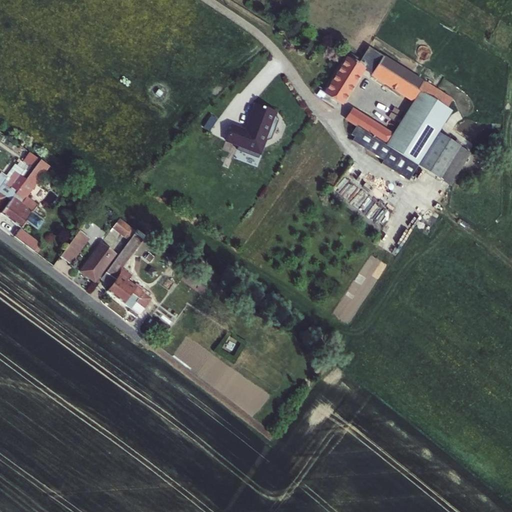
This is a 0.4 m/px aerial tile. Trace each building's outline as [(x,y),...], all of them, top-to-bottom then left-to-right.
[(415,103),(395,136),(352,110),(346,120),(363,131),(361,133),(369,138),(363,148),(405,174),(412,162),(449,185),(469,153),(437,133),(451,112),(446,109),(452,100),(368,48),(360,60),(350,54),(325,93),(322,99),(321,99),(334,107),(338,101),(341,104),(363,70),(357,67),(359,63),(373,72),(371,75),(392,89),(411,100),(411,101),(415,103)] [(317,95),(322,99),(325,93),(320,90),(317,95)] [(231,127),(226,142),(260,155),(265,141),(267,141),(271,139),(278,120),(276,117),(274,116),(275,113),(254,106),(245,132),(231,127)] [(42,157),(25,180),(10,200),(1,212),(21,228),(25,221),(37,230),(45,220),(33,211),(37,206),(26,197),(51,164),(42,157)] [(10,200),(25,180),(20,175),(10,189),(0,181),(0,202),(4,196),(10,200)] [(133,233),(134,231),(128,227),(118,220),(112,228),(123,236),(125,234),(130,238),(133,233)] [(85,223),(60,256),(71,264),(95,231),(85,223)] [(19,230),(14,237),(23,244),(34,252),(39,245),(19,230)] [(130,238),(100,278),(111,286),(107,291),(130,309),(128,311),(136,317),(137,314),(138,315),(150,299),(127,282),(131,277),(120,269),(142,240),(133,233),(130,238)] [(101,242),(80,271),(94,281),(109,261),(104,257),(110,248),(101,242)] [(131,277),(127,282),(150,299),(154,293),(131,277)]
